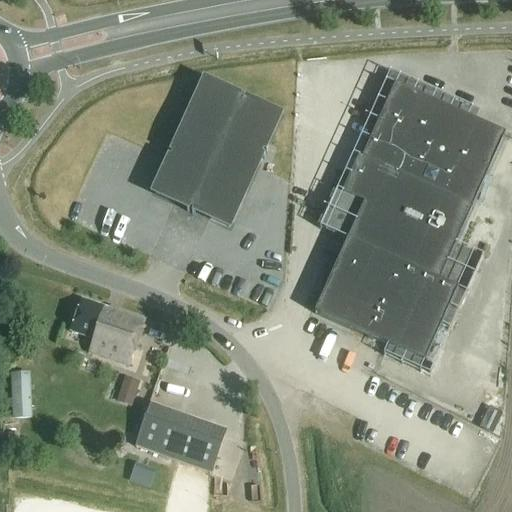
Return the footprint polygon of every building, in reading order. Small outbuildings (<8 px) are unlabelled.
[(393,75),(372,121),(381,126),(373,145),(482,194),(507,137),(470,121),(474,112),(393,75)] [(207,87),(157,198),(232,231),(282,120),(207,87)] [(352,241),(444,281),(482,194),(373,145),(365,163),(361,161),(345,198),(367,208),(352,241)] [(423,377),(466,291),(444,281),(352,241),(318,318),(390,351),(386,360),(423,377)] [(131,370),(148,322),(112,308),(112,310),(85,300),(73,332),(95,339),(89,356),(131,370)] [(125,378),(117,403),(131,408),(139,383),(125,378)] [(219,474),(234,429),(156,403),(140,447),(219,474)] [(490,409),(480,428),(492,434),(502,415),(490,409)] [(138,467),(135,482),(155,486),(159,472),(138,467)]
